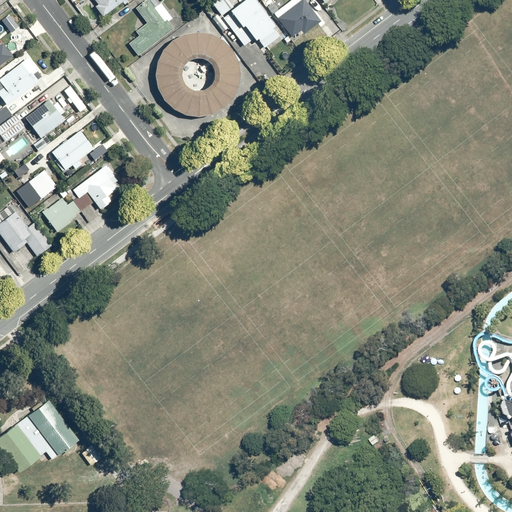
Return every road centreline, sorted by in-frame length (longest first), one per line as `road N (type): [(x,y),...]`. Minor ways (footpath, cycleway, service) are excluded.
road 1 (tertiary): [(427,0),(181,186)]
road 2 (residential): [(181,186),(39,0)]
road 3 (tertiary): [(181,186),(0,323)]
